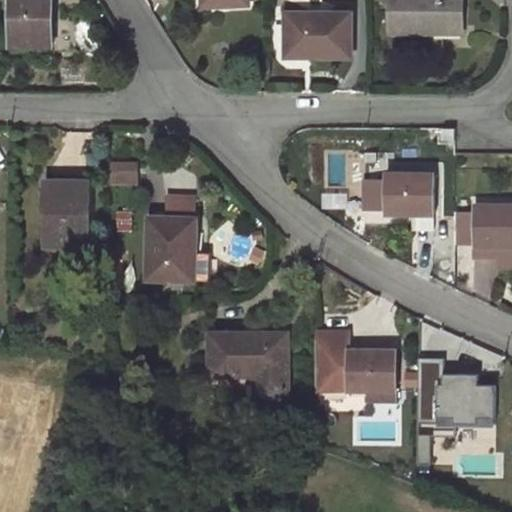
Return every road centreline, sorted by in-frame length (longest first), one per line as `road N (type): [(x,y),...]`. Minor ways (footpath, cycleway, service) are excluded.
road 1 (residential): [(194,109),(298,221),(511,332)]
road 2 (residential): [(194,109),(469,110)]
road 3 (residential): [(0,110),(194,109)]
road 4 (residential): [(125,0),(194,109)]
